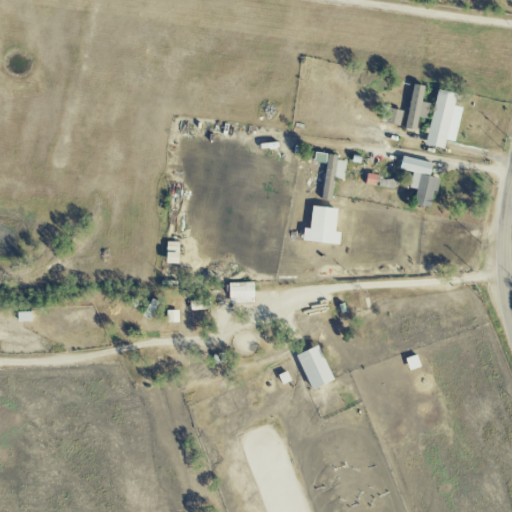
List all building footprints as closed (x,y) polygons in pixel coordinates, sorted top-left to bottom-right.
[(420,102),(423,87),(413,85),(403,130),(414,132),(417,118),(425,120),(429,104),(420,102)] [(442,149),(446,132),(454,134),(460,108),(453,107),(455,94),(436,90),(424,146),(442,149)] [(325,164),(320,201),(330,202),(333,179),(342,180),(344,162),(336,161),(336,156),(313,153),(312,162),(325,164)] [(411,173),(408,189),(415,190),(412,205),(430,209),(436,179),(428,177),(431,163),(401,157),(398,170),(411,173)] [(336,210),(310,207),(308,230),(302,229),(301,242),(338,246),(339,234),(333,233),(336,210)] [(228,284),(228,304),(253,304),(252,283),(228,284)] [(16,323),(31,322),(31,313),(16,313),(16,323)] [(332,380),(316,346),(294,356),(310,391),(332,380)]
